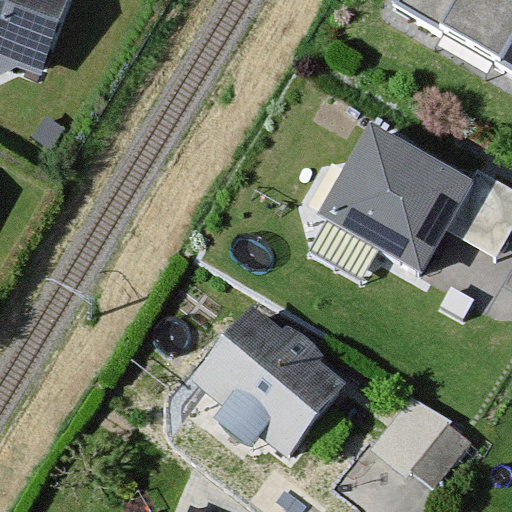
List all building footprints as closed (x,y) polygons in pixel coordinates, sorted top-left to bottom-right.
[(77,0),(0,0),(0,84),(7,88),(12,76),(42,88),(77,0)] [(511,0),(467,0),(442,46),(511,84),(511,0)] [(464,195),(372,142),(326,221),(418,274),(464,195)] [(352,395),(258,319),(196,396),(227,421),(218,432),(258,463),(269,448),(293,468),(352,395)] [(463,453),(410,412),(376,457),(429,497),(463,453)]
